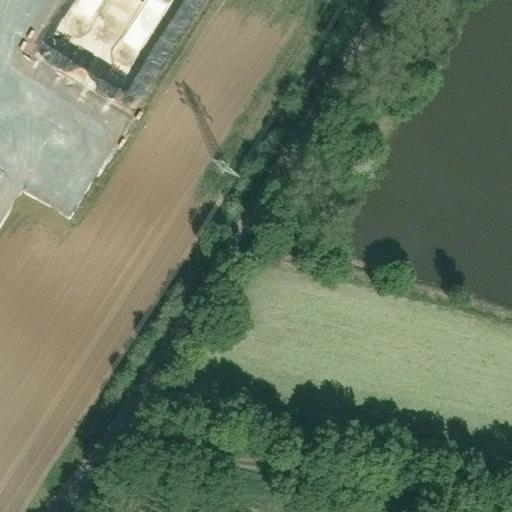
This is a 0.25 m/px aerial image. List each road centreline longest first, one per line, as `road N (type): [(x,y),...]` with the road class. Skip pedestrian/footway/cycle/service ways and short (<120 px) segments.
road 1 (unclassified): [(391,0),(67,511)]
road 2 (track): [(128,414),(256,455),(511,503)]
